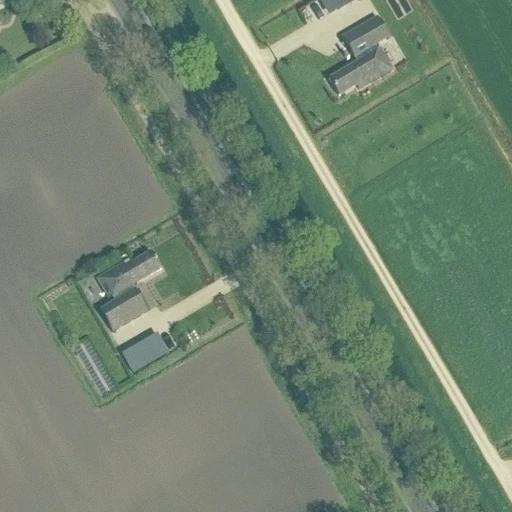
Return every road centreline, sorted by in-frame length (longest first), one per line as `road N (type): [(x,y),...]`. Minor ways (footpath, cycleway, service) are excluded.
road 1 (primary): [(422,511),(118,0)]
road 2 (unclassified): [(219,0),(511,495)]
